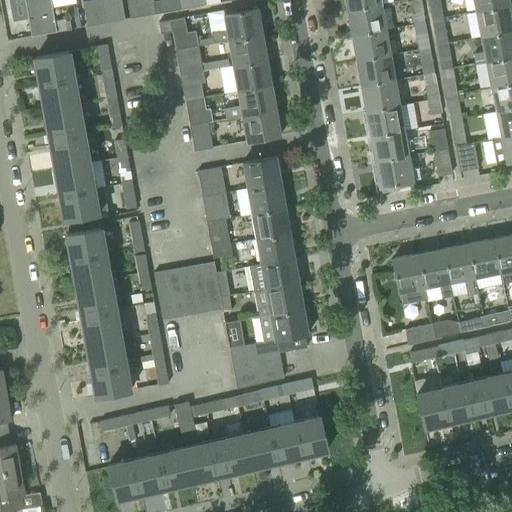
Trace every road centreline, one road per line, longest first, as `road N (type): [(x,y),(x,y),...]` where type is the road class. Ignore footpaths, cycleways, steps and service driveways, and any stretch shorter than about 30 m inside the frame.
road 1 (unknown): [(0,46),(140,22),(166,37),(182,127),(197,155),(325,129)]
road 2 (residential): [(73,511),(0,114)]
road 3 (residential): [(385,472),(346,227)]
road 4 (residential): [(346,227),(298,0)]
road 5 (residential): [(202,511),(385,472)]
road 6 (residential): [(346,227),(511,195)]
road 7 (residential): [(385,472),(511,445)]
